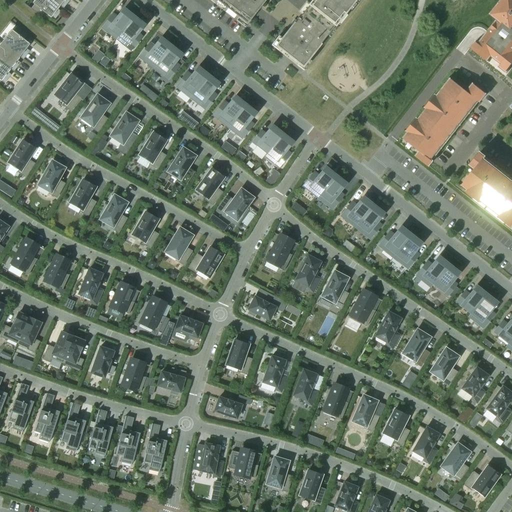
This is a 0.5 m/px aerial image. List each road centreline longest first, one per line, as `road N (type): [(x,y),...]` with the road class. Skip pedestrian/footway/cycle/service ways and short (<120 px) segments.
road 1 (residential): [(511,467),(419,405),(220,315)]
road 2 (residential): [(511,376),(272,204)]
road 3 (residential): [(247,252),(91,168),(9,110)]
road 4 (residential): [(446,511),(334,461),(186,423)]
road 5 (residential): [(272,204),(60,46)]
road 6 (residential): [(220,315),(68,244),(0,201)]
road 7 (residential): [(511,291),(323,139)]
road 8 (residential): [(203,366),(0,287)]
road 9 (residential): [(186,423),(0,368)]
road 10 (tertiary): [(0,477),(116,511)]
